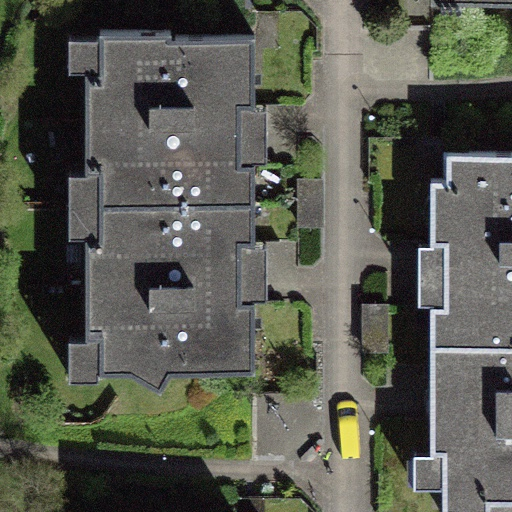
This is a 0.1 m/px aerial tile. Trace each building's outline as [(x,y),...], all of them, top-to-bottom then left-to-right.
[(100,171),(100,201),(255,202),(255,161),(239,161),(239,105),(255,105),(255,34),(171,34),(171,29),(100,28),(100,69),(86,69),(86,171),(100,171)] [(431,303),(431,343),(511,343),(511,150),(447,151),(447,178),(431,178),(431,241),(446,241),(446,303),(431,303)] [(322,177),(296,177),(296,225),(323,225),(322,177)] [(100,334),(100,369),(130,369),(160,387),(171,369),(255,369),(255,299),(239,299),(239,242),(255,241),(255,202),(100,201),(100,235),(86,235),(86,334),(100,334)] [(388,303),(363,302),(363,350),(387,350),(388,303)] [(443,450),(443,511),(490,511),(489,497),(511,496),(511,343),(431,343),(431,387),(447,387),(447,417),(431,417),(430,450),(443,450)]
